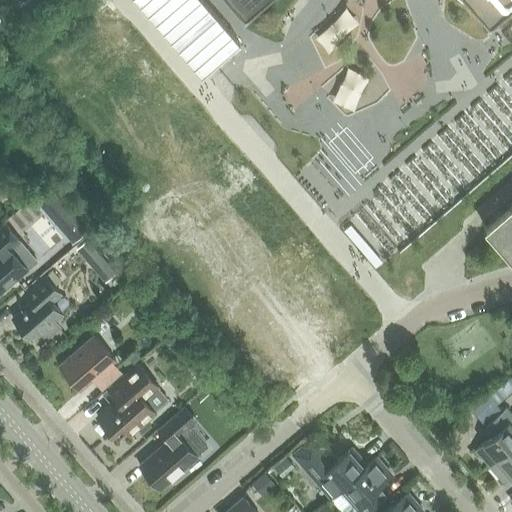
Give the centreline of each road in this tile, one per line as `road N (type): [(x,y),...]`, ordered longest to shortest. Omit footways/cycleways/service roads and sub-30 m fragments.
road 1 (residential): [(345,376),(189,511)]
road 2 (residential): [(511,282),(418,310),(345,376)]
road 3 (residential): [(461,511),(345,376)]
road 4 (tertiary): [(82,511),(0,416)]
